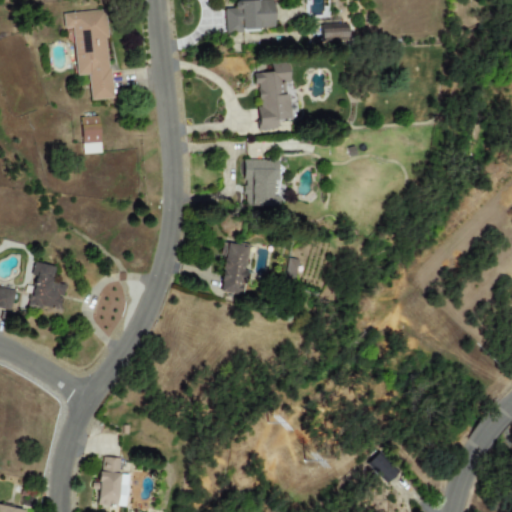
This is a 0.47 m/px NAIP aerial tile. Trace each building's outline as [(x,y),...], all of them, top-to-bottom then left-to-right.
[(237,0),(232,0),(232,9),(223,9),(223,31),(271,30),(270,0),(237,0)] [(110,99),(103,10),(61,14),(62,30),(71,29),(74,76),(86,75),(88,101),(110,99)] [(319,24),(320,42),(345,41),(344,24),(319,24)] [(256,130),(275,129),(275,122),(286,121),(285,83),(287,83),(286,63),(269,64),(269,73),(251,73),(252,85),(255,85),(256,130)] [(79,118),(81,154),(99,153),(97,117),(79,118)] [(241,206),(275,207),(276,161),(243,160),(241,206)] [(216,292),(239,296),(246,248),(224,244),(216,292)] [(292,283),(297,261),(287,258),(282,281),(292,283)] [(54,267),(33,262),(30,273),(34,274),(26,305),(57,312),(63,286),(50,283),(54,267)] [(13,291),(0,287),(0,309),(8,312),(13,291)] [(383,484),(394,474),(376,453),(365,463),(383,484)] [(118,459),(98,458),(96,506),(125,507),(126,475),(117,475),(118,459)]
